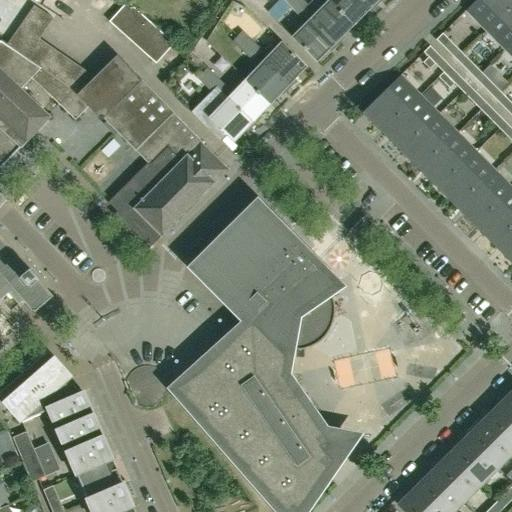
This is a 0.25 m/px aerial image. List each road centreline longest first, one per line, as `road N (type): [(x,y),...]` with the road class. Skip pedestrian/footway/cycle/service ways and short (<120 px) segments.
road 1 (residential): [(315,104),(511,302)]
road 2 (residential): [(511,352),(353,511)]
road 3 (residential): [(175,246),(315,104)]
road 4 (residential): [(315,104),(427,0)]
road 5 (residential): [(167,511),(110,379)]
road 6 (unknown): [(279,141),(341,203),(355,202),(384,174)]
road 7 (residential): [(85,318),(3,210)]
